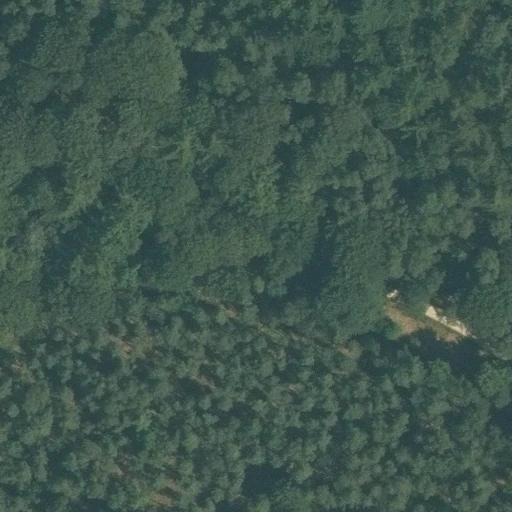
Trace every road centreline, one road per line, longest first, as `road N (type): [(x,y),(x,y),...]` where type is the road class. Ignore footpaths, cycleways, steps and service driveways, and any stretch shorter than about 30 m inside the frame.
road 1 (track): [(103,101),(488,0)]
road 2 (track): [(511,370),(280,237)]
road 3 (track): [(280,237),(103,101)]
road 4 (track): [(103,101),(0,27)]
